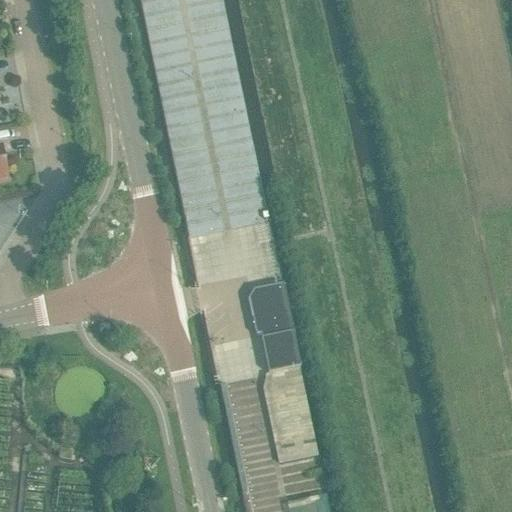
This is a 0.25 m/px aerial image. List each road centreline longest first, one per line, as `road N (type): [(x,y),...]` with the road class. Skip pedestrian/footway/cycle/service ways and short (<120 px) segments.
road 1 (residential): [(14,315),(8,278),(57,203),(24,0)]
road 2 (tertiary): [(158,288),(105,0)]
road 3 (tertiary): [(210,511),(158,288)]
road 4 (unclassified): [(14,315),(158,288)]
